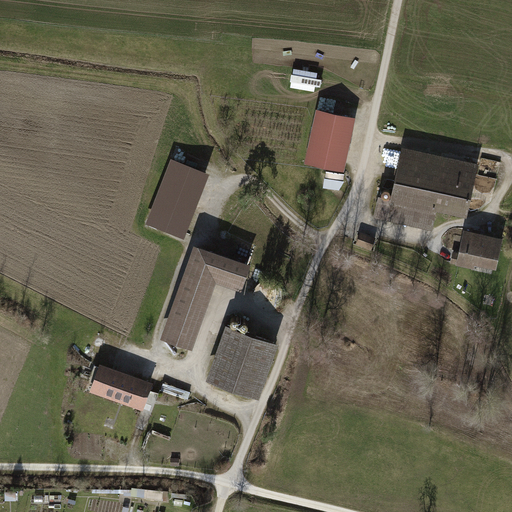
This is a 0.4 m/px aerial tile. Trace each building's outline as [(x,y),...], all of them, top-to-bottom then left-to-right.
[(449,122),(450,104),(427,102),(425,120),(449,122)] [(353,116),(318,109),(307,159),(342,166),(353,116)] [(478,164),(402,148),(391,199),(390,202),(437,212),(467,219),(478,164)] [(171,160),(149,226),(188,239),(211,173),(171,160)] [(345,174),(327,171),(324,188),(340,190),(346,181),(344,181),(345,174)] [(390,202),(391,199),(379,197),(374,219),(433,231),(437,212),(390,202)] [(502,236),(462,227),(457,250),(452,249),(449,261),(472,266),(473,262),(495,267),(502,236)] [(376,236),(360,230),(356,242),(371,248),(376,236)] [(251,260),(193,240),(160,336),(192,347),(216,280),(241,289),(251,260)] [(278,339),(225,321),(205,377),(258,395),(278,339)] [(153,380),(99,361),(88,390),(142,409),(153,380)] [(168,491),(132,487),(131,495),(144,496),(147,498),(167,501),(168,491)]
